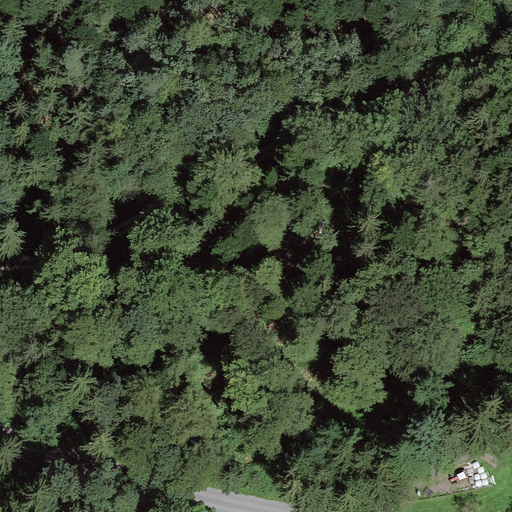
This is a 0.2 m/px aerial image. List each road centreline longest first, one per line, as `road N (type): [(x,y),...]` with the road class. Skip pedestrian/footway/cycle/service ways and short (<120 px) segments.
road 1 (track): [(0,262),(92,244),(234,164),(404,95),(511,31)]
road 2 (tertiary): [(0,441),(274,511)]
road 3 (track): [(511,441),(366,511)]
